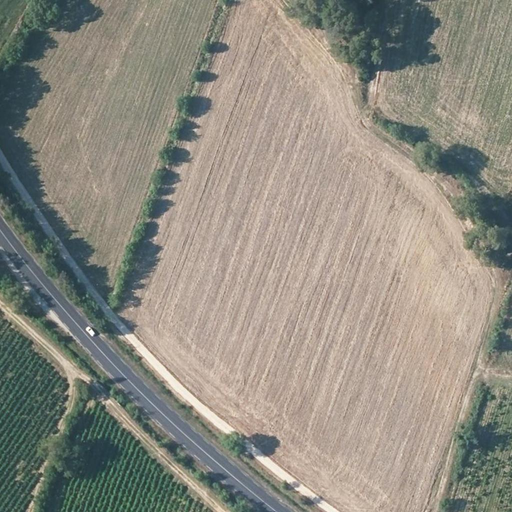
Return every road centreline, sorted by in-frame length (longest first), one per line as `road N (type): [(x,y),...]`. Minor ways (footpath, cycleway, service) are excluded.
road 1 (track): [(477,365),(495,291),(489,264),(446,190),(363,118),(330,43),(292,0)]
road 2 (primary): [(277,511),(118,370),(0,230)]
road 3 (track): [(0,302),(221,511)]
road 4 (track): [(511,375),(477,365),(434,511)]
